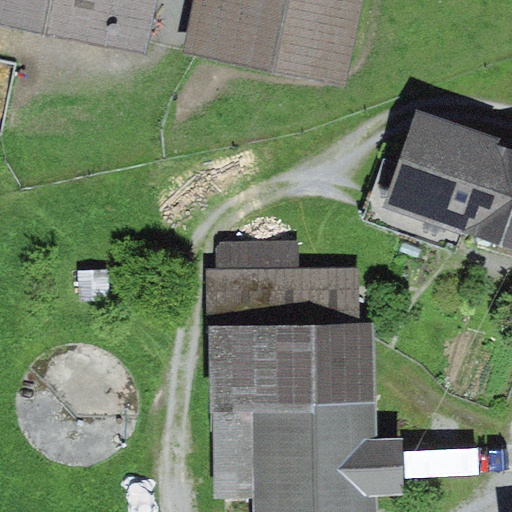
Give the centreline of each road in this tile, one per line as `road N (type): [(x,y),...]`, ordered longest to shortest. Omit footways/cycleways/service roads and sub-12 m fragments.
road 1 (track): [(511,109),(423,101),(361,125),(296,183),(233,212),(196,252),(183,335)]
road 2 (track): [(176,511),(163,479),(183,335)]
road 3 (track): [(511,453),(390,373)]
